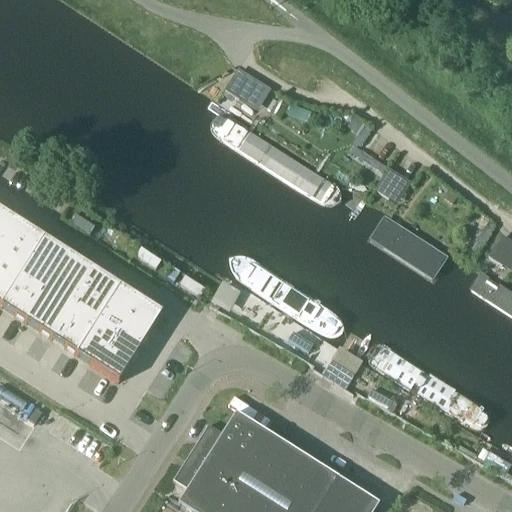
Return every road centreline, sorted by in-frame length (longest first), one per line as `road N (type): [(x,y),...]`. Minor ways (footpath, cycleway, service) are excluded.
road 1 (unclassified): [(511,511),(244,364),(208,377),(120,511)]
road 2 (unknown): [(230,365),(213,333),(0,187)]
road 3 (unclassified): [(324,39),(511,185)]
